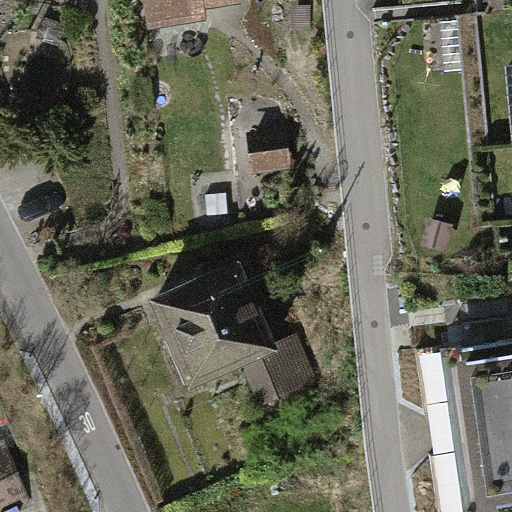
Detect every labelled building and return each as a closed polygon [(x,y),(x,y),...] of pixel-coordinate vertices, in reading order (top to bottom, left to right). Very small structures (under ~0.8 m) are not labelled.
[(283,134),(252,137),(256,166),(286,162),(283,134)] [(511,151),(494,152),(498,223),(511,222),(511,151)] [(238,265),(157,299),(173,337),(185,332),(203,374),(240,358),(272,345),(238,265)] [(272,345),(240,358),(258,400),(310,378),(292,337),(272,345)] [(511,339),(461,347),(484,506),(511,501),(511,339)] [(0,511),(5,511),(29,502),(5,445),(0,446),(0,511)]
